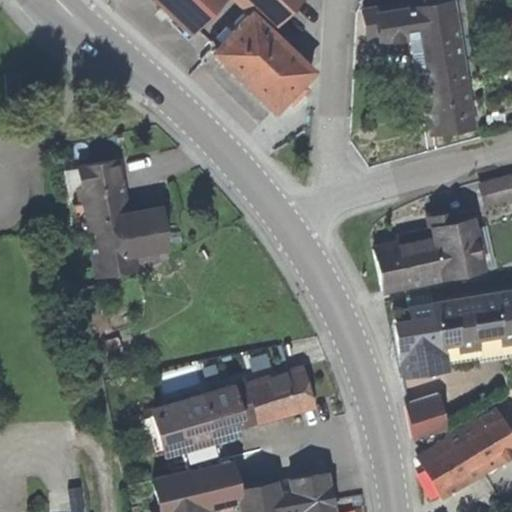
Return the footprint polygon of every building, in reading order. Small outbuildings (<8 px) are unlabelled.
[(173,0),(166,8),(189,29),(215,0),(229,0),(244,13),(249,7),(273,28),(298,0),(173,0)] [(410,7),(373,12),(379,50),(416,45),(431,135),(473,128),(452,0),(451,0),(425,4),(410,7)] [(313,70),(249,10),(208,53),(272,114),(313,70)] [(119,159),(74,167),(92,278),(138,270),(135,255),(165,250),(158,205),(128,210),(119,159)] [(511,181),(510,175),(476,184),(482,207),(511,198),(511,181)] [(428,233),(369,245),(380,294),(439,282),(450,280),(484,272),(472,215),(427,224),(428,233)] [(429,295),(380,304),(394,379),(443,370),(440,354),(511,340),(511,287),(430,303),(429,295)] [(242,380),(146,408),(160,455),(256,426),(314,409),(301,365),(242,383),(242,380)] [(436,394),(401,405),(412,439),(447,429),(436,394)] [(414,456),(439,499),(511,455),(511,438),(494,409),(414,456)] [(230,459),(148,479),(153,499),(148,500),(150,511),(208,511),(207,508),(234,502),(236,511),(333,511),(332,505),(328,484),(325,470),(285,479),(288,491),(279,493),(276,480),(237,487),(230,459)]
